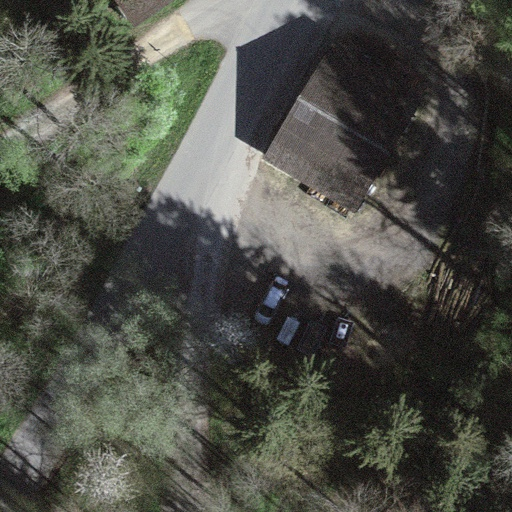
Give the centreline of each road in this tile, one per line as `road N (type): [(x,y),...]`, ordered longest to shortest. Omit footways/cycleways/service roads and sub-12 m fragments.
road 1 (unclassified): [(0,501),(86,376),(296,0)]
road 2 (track): [(225,135),(189,511)]
road 3 (track): [(269,0),(136,58),(0,150)]
